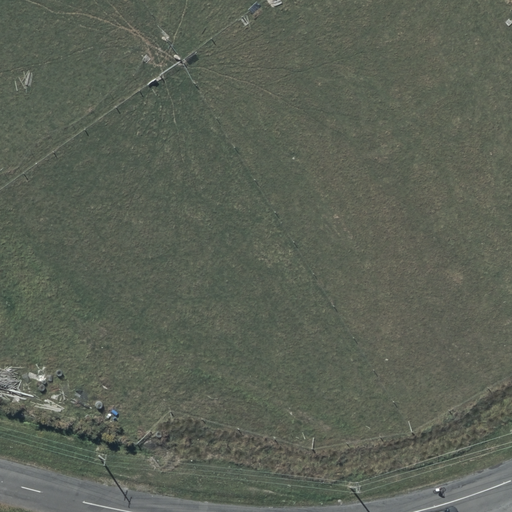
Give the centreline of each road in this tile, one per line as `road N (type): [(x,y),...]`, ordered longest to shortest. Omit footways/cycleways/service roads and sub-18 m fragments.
road 1 (residential): [(0,257),(260,286),(376,267),(505,189)]
road 2 (tertiary): [(0,479),(139,511)]
